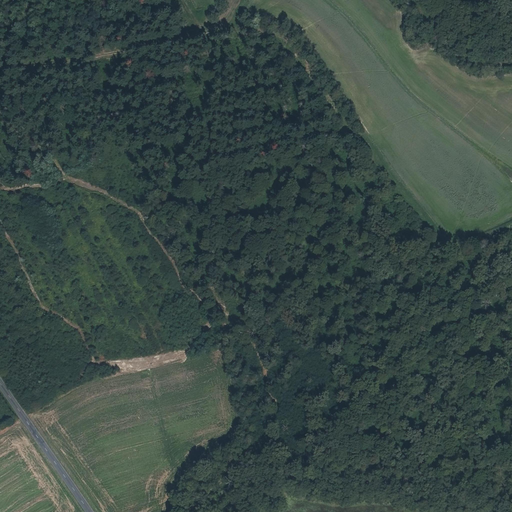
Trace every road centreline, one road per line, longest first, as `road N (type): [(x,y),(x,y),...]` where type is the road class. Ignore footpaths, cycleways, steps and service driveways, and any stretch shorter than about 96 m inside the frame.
road 1 (track): [(241,0),(226,27),(168,49),(0,73)]
road 2 (track): [(226,27),(275,36),(358,134)]
road 3 (tertiary): [(88,511),(0,383)]
